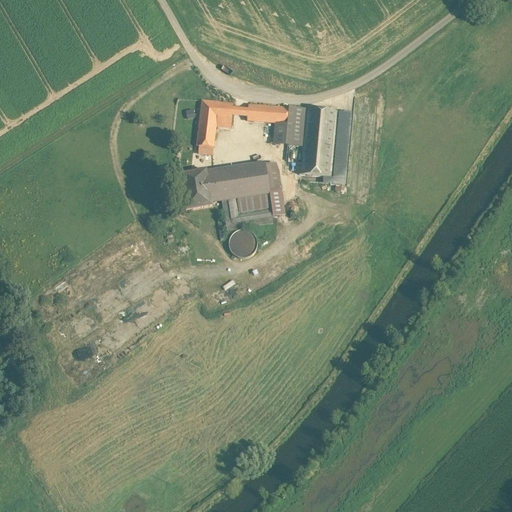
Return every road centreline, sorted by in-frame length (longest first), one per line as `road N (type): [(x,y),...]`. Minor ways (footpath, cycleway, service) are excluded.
road 1 (track): [(196,56),(129,104),(112,138),(149,248),(181,274),(240,272),(284,250),(318,219),(323,203),(288,187),(279,161),(245,149)]
road 2 (track): [(467,0),(373,69),(277,97),(221,84),(161,0)]
